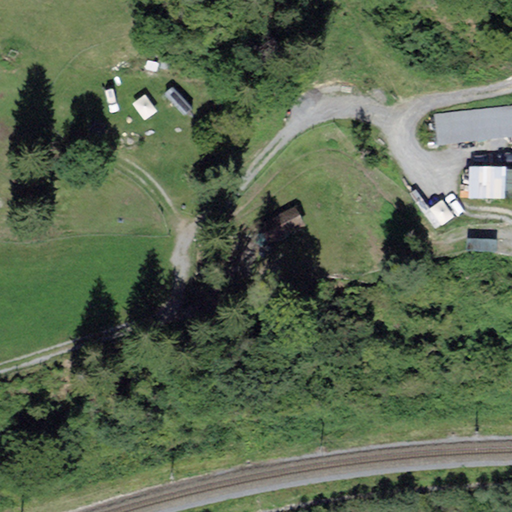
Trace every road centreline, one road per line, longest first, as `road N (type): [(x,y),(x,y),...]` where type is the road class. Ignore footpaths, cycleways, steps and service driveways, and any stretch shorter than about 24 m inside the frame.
road 1 (track): [(408,118),(320,110),(181,243),(172,314),(0,369)]
road 2 (track): [(511,81),(428,103),(408,118),(400,138),(445,203),(511,217)]
